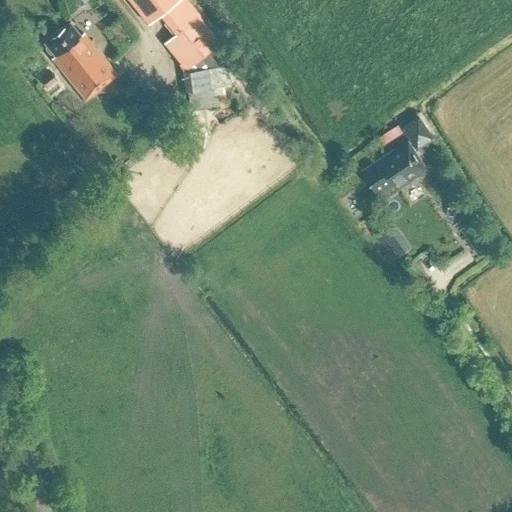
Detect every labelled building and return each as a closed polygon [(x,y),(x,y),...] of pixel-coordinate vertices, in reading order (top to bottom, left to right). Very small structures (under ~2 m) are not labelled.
[(185,0),(132,0),(149,22),(163,11),(170,21),(167,23),(174,33),(164,41),(180,62),(178,63),(182,67),(185,71),(190,109),(226,104),(224,85),(231,85),(230,76),(206,50),(218,41),(189,5),(185,0)] [(94,36),(91,39),(83,29),(80,32),(68,18),(61,23),(60,22),(46,34),(46,35),(40,41),(51,55),(48,57),(56,67),(54,69),(54,70),(57,68),(82,99),(79,102),(80,102),(120,69),(120,68),(117,71),(91,39),(94,37),(94,36)] [(173,83),(168,78),(172,74),(157,58),(144,71),(164,92),(173,83)] [(46,86),(55,79),(49,71),(40,79),(46,86)] [(418,116),(401,127),(409,139),(417,151),(434,139),(418,116)] [(409,139),(363,170),(378,194),(395,183),(398,188),(429,168),(417,151),(409,139)] [(491,232),(480,215),(472,221),(477,229),(469,235),(475,243),(491,232)]
